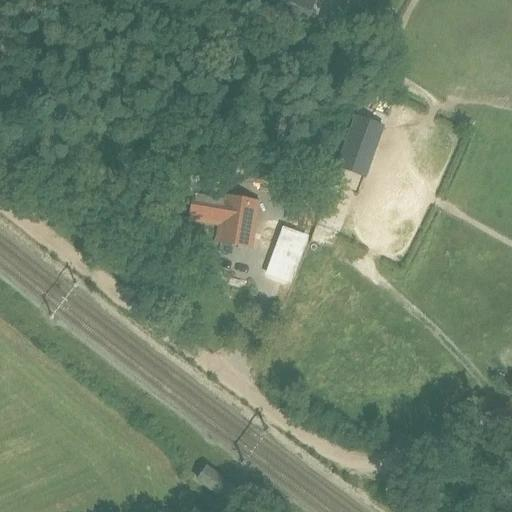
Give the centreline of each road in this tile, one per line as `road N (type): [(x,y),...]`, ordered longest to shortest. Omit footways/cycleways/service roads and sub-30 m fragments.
road 1 (track): [(0,203),(321,451),(388,457)]
road 2 (unclassified): [(388,457),(511,410)]
